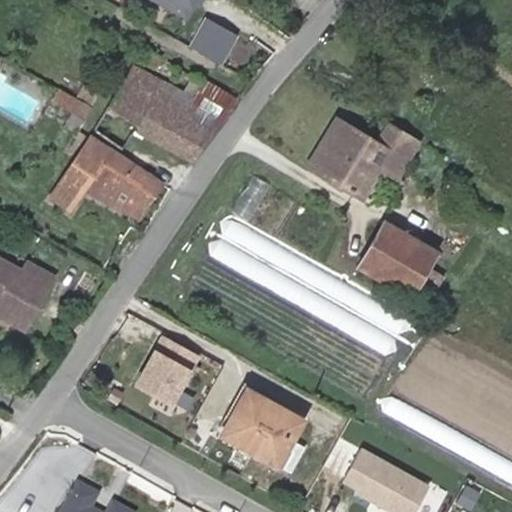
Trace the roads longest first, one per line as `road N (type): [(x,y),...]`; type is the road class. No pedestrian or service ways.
road 1 (residential): [(49,401),(239,120),(343,0)]
road 2 (residential): [(49,401),(242,511)]
